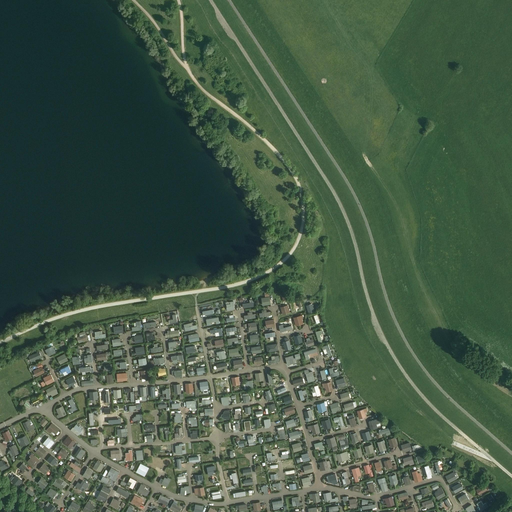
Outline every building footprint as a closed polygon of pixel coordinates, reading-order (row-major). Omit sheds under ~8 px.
[(271,304),(270,296),(261,298),(262,305),(271,304)] [(227,310),(235,309),(233,301),(226,302),(227,310)] [(300,302),(294,303),(296,312),(302,311),(300,302)] [(290,312),(288,305),(280,307),(282,314),(290,312)] [(189,311),(190,316),(183,317),(184,321),(193,319),(192,311),(189,311)] [(170,323),(179,322),(177,313),(173,314),(173,319),(170,319),(170,323)] [(226,323),(234,321),(233,318),(231,318),(231,315),(225,316),(226,323)] [(294,317),(296,325),(303,323),(301,315),(294,317)] [(275,326),(273,319),(266,320),(267,328),(275,326)] [(136,321),(137,326),(132,326),(132,330),(141,329),(140,320),(136,321)] [(249,330),(257,329),(256,322),(248,323),(249,330)] [(186,331),(198,328),(197,324),(194,325),(193,323),(184,325),(186,331)] [(123,325),(114,326),(115,333),(124,331),(123,325)] [(80,342),(88,340),(86,331),(80,333),(81,336),(79,337),(80,342)] [(199,333),(189,335),(190,341),(200,339),(199,333)] [(143,334),(134,336),(135,343),(144,342),(143,334)] [(251,342),(259,341),(258,334),(250,335),(251,342)] [(302,342),(300,334),(293,336),(296,344),(302,342)] [(114,346),(122,344),(121,338),(112,339),(114,346)] [(225,345),(224,338),(215,340),(217,347),(225,345)] [(291,348),(289,340),(283,341),(286,350),(291,348)] [(178,349),(177,341),(169,342),(170,350),(178,349)] [(331,354),(328,344),(323,346),(325,352),(327,351),(329,355),(331,354)] [(57,352),(53,346),(46,349),(49,356),(57,352)] [(305,352),(307,358),(312,357),(311,353),(317,351),(316,348),(305,352)] [(227,358),(226,350),(219,352),(220,359),(227,358)] [(39,351),(29,356),(31,361),(41,356),(39,351)] [(69,360),(65,353),(58,357),(61,364),(69,360)] [(85,355),(86,362),(93,361),(92,354),(85,355)] [(184,358),(184,354),(172,356),(173,363),(178,362),(178,359),(181,359),(184,358)] [(74,364),(81,363),(80,355),(73,357),(74,364)] [(268,360),(268,363),(279,362),(278,355),(274,356),(275,359),(268,360)] [(193,361),(200,359),(199,356),(188,358),(189,364),(194,364),(193,361)] [(263,363),(261,356),(253,358),(255,365),(263,363)] [(147,357),(139,358),(140,366),(148,365),(147,357)] [(235,360),(236,368),(244,366),(243,359),(235,360)] [(42,366),(34,370),(37,376),(45,372),(42,366)] [(197,368),(199,375),(203,374),(202,373),(206,372),(205,367),(197,368)] [(329,367),(331,376),(339,374),(338,370),(334,371),(332,367),(329,367)] [(150,378),(148,370),(142,371),(143,379),(150,378)] [(263,371),(255,373),(256,381),(264,380),(263,371)] [(315,380),(312,371),(306,373),(308,382),(315,380)] [(51,374),(44,378),(47,385),(55,381),(51,374)] [(78,385),(74,376),(66,379),(70,386),(73,384),(74,387),(78,385)] [(240,376),(232,377),(233,385),(241,383),(240,376)] [(346,385),(344,377),(336,380),(338,387),(346,385)] [(254,388),(253,379),(246,381),(247,389),(254,388)] [(210,389),(208,380),(201,381),(202,390),(210,389)] [(333,390),(331,381),(324,383),(327,391),(333,390)] [(193,382),(186,383),(187,392),(194,392),(193,382)] [(55,385),(46,389),(50,397),(59,393),(55,385)] [(320,394),(318,385),(312,387),(314,395),(320,394)] [(302,389),(298,390),(301,399),(304,398),(303,393),(307,392),(306,389),(302,390),(302,389)] [(342,400),(350,398),(348,391),(340,394),(342,400)] [(230,405),(229,395),(221,396),(223,406),(230,405)] [(77,408),(73,398),(69,400),(72,407),(69,409),(70,412),(77,408)] [(187,401),(187,407),(192,406),(193,410),(196,410),(196,400),(187,401)] [(325,402),(317,404),(319,412),(327,410),(325,402)] [(340,409),(338,402),(330,404),(332,411),(340,409)] [(346,410),(354,407),(352,402),(344,404),(346,410)] [(66,414),(63,406),(57,408),(60,416),(66,414)] [(285,408),(287,414),(296,412),(295,406),(285,408)] [(357,411),(359,418),(366,416),(364,408),(357,411)] [(311,409),(304,411),(307,420),(313,419),(311,409)] [(223,412),(225,420),(232,418),(230,411),(223,412)] [(77,412),(68,417),(70,422),(79,417),(77,412)] [(344,425),(341,416),(334,418),(336,421),(339,420),(340,426),(344,425)] [(192,420),(192,426),(198,426),(197,420),(195,420),(195,417),(190,418),(190,420),(192,420)] [(31,418),(23,422),(27,432),(35,428),(31,418)] [(287,421),(289,427),(297,425),(295,418),(287,421)] [(332,427),(329,418),(322,421),(324,429),(332,427)] [(369,421),(371,429),(378,427),(376,423),(380,422),(379,418),(369,421)] [(60,429),(52,423),(47,430),(51,433),(52,431),(56,433),(60,429)] [(320,432),(318,423),(309,425),(310,430),(312,429),(313,434),(320,432)] [(77,425),(73,430),(79,435),(83,430),(77,425)] [(167,439),(171,439),(170,427),(162,428),(162,431),(166,431),(167,439)] [(287,437),(284,428),(279,429),(281,439),(287,437)] [(9,430),(2,433),(6,440),(12,437),(9,430)] [(290,432),(291,439),(300,436),(299,430),(290,432)] [(369,431),(362,433),(364,440),(371,438),(369,431)] [(359,440),(356,432),(350,434),(353,442),(359,440)] [(26,435),(18,439),(22,447),(30,442),(26,435)] [(48,436),(43,442),(50,447),(55,441),(48,436)] [(75,442),(68,436),(64,442),(71,448),(75,442)] [(337,445),(335,436),(326,439),(329,447),(337,445)] [(341,448),(349,445),(346,436),(338,438),(341,448)] [(397,445),(395,437),(388,439),(391,447),(397,445)] [(384,440),(378,442),(380,450),(386,449),(384,440)] [(324,449),(322,441),(314,443),(316,451),(324,449)] [(303,449),(301,442),(293,444),(295,451),(303,449)] [(403,452),(412,449),(410,442),(401,445),(403,452)] [(15,444),(10,446),(14,455),(20,453),(15,444)] [(374,452),(372,444),(365,446),(367,454),(374,452)] [(41,446),(36,451),(42,456),(47,451),(41,446)] [(87,450),(81,447),(76,455),(82,458),(87,450)] [(360,447),(353,449),(356,457),(363,455),(360,447)] [(69,453),(62,448),(58,454),(65,459),(69,453)] [(121,450),(112,450),(112,458),(117,458),(117,460),(121,460),(121,450)] [(349,459),(347,451),(337,454),(339,462),(349,459)] [(311,460),(309,452),(302,454),(304,462),(311,460)] [(28,461),(34,466),(39,459),(34,455),(28,461)] [(58,459),(52,455),(48,461),(54,465),(58,459)] [(414,463),(412,455),(404,458),(406,463),(409,462),(410,464),(414,463)] [(390,458),(383,461),(386,468),(393,466),(390,458)] [(94,467),(101,471),(105,464),(98,460),(94,467)] [(158,460),(150,461),(150,464),(159,469),(158,460)] [(328,468),(326,460),(318,462),(320,470),(328,468)] [(72,461),(70,465),(79,471),(82,467),(72,461)] [(51,468),(44,463),(39,469),(46,474),(51,468)] [(149,467),(141,463),(137,471),(145,475),(149,467)] [(304,466),(306,472),(314,470),(313,464),(304,466)] [(427,478),(436,476),(433,467),(431,467),(430,464),(426,465),(428,474),(426,474),(427,478)] [(361,474),(359,466),(351,469),(354,476),(361,474)] [(94,472),(89,467),(83,475),(89,479),(94,472)] [(121,472),(112,467),(110,471),(115,473),(112,478),(116,480),(121,472)] [(176,474),(174,467),(167,468),(169,476),(176,474)] [(422,480),(419,469),(412,471),(415,482),(422,480)] [(76,474),(69,470),(65,476),(72,481),(76,474)] [(446,475),(449,482),(457,478),(453,471),(446,475)] [(338,483),(335,474),(328,476),(330,482),(333,481),(334,484),(338,483)] [(398,482),(396,474),(389,476),(391,484),(398,482)] [(23,481),(16,475),(11,481),(18,487),(23,481)] [(411,483),(409,476),(403,477),(405,485),(411,483)] [(162,478),(160,482),(167,486),(171,479),(168,477),(168,478),(165,477),(164,479),(162,478)] [(303,479),(305,486),(312,483),(310,477),(303,479)] [(388,490),(385,477),(379,478),(382,491),(388,490)] [(460,489),(471,484),(467,477),(461,480),(463,484),(458,486),(460,489)] [(49,483),(42,478),(38,483),(45,488),(49,483)] [(66,483),(58,478),(54,484),(62,489),(66,483)] [(89,484),(81,479),(76,486),(85,492),(89,484)] [(376,491),(373,482),(368,484),(369,489),(366,489),(367,493),(376,491)] [(142,483),(138,491),(147,496),(150,490),(146,488),(147,486),(142,483)] [(190,485),(183,487),(181,494),(185,495),(186,493),(191,493),(190,485)] [(487,489),(484,485),(477,490),(479,494),(487,489)] [(111,489),(104,486),(98,497),(106,501),(111,489)] [(120,486),(116,494),(122,497),(124,495),(128,497),(131,492),(120,486)] [(58,492),(51,487),(47,493),(54,497),(58,492)] [(36,493),(30,488),(27,491),(33,496),(36,493)] [(442,488),(435,492),(439,499),(446,495),(442,488)] [(331,491),(323,493),(325,500),(332,499),(331,491)] [(320,501),(318,492),(310,494),(311,499),(312,498),(313,502),(320,501)] [(409,497),(408,492),(398,494),(400,500),(409,497)] [(470,499),(466,493),(459,497),(462,503),(470,499)] [(144,499),(136,495),(132,502),(140,506),(144,499)] [(170,498),(161,495),(159,500),(168,504),(170,498)] [(300,505),(299,496),(292,497),(293,506),(300,505)] [(395,504),(392,496),(382,498),(384,503),(386,502),(387,506),(395,504)] [(114,498),(111,504),(117,507),(120,501),(114,498)] [(358,506),(357,498),(349,499),(350,508),(358,506)] [(434,507),(432,499),(425,501),(426,506),(428,506),(429,508),(434,507)] [(486,507),(481,500),(477,502),(482,510),(486,507)] [(68,509),(73,511),(77,511),(81,505),(73,501),(68,509)] [(53,511),(57,507),(49,502),(44,509),(48,511),(53,511)] [(91,511),(95,506),(88,502),(83,510),(86,511),(91,511)] [(173,503),(171,508),(179,511),(182,507),(173,503)]
